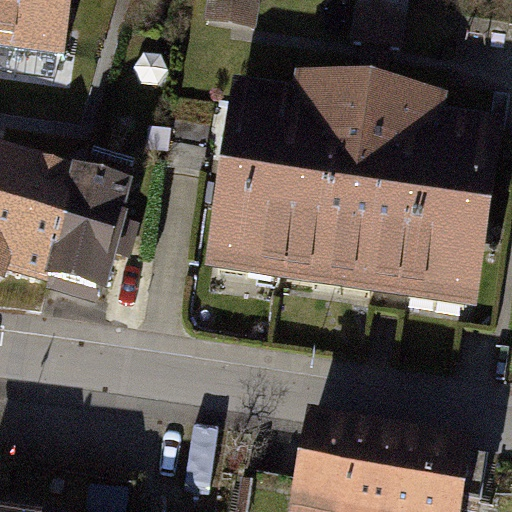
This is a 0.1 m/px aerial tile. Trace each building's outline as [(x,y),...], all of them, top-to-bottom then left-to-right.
[(0,0),(0,48),(62,57),(70,0),(0,0)] [(260,0),(208,0),(206,21),(257,28),(260,0)] [(409,2),(394,0),(354,0),(349,44),(363,46),(391,50),(402,51),(409,2)] [(391,50),(363,46),(358,81),(386,85),(391,50)] [(289,87),(232,78),(204,270),(478,311),(506,117),(445,108),(447,94),(386,85),(358,81),(292,71),(289,87)] [(132,180),(0,141),(0,274),(2,268),(44,280),(46,274),(103,291),(125,213),(122,213),(132,180)] [(307,412),(289,511),(461,511),(474,442),(307,412)]
